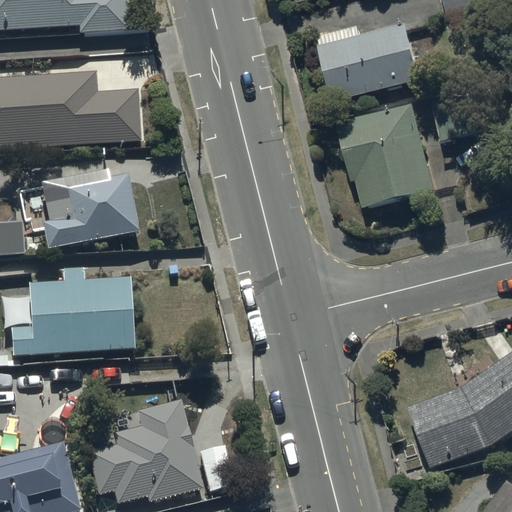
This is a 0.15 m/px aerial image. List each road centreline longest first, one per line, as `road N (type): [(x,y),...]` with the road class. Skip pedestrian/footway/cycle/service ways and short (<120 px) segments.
road 1 (tertiary): [(210,0),(289,316)]
road 2 (residential): [(289,316),(511,261)]
road 3 (tertiary): [(289,316),(340,511)]
